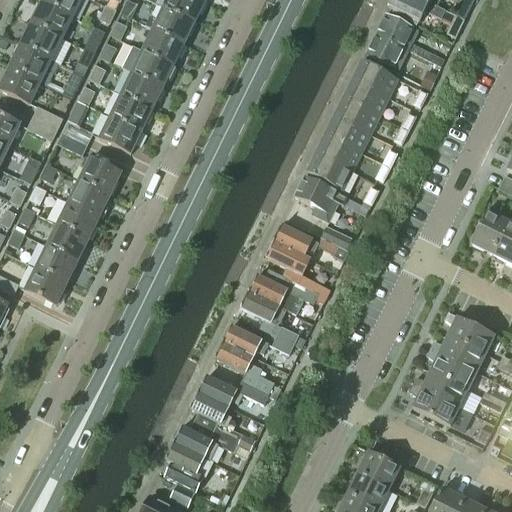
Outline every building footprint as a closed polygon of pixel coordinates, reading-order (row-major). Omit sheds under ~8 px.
[(83,0),(44,0),(42,7),(73,22),(84,0),(83,0)] [(195,27),(206,5),(195,0),(169,0),(164,12),(195,27)] [(415,0),(393,0),(388,11),(393,14),(392,18),(415,30),(417,26),(418,26),(424,15),(440,23),(444,14),(436,11),(436,10),(415,0)] [(415,0),(436,10),(440,2),(435,0),(415,0)] [(131,23),(138,9),(127,4),(121,18),(131,23)] [(42,7),(31,28),(62,44),(73,22),(42,7)] [(452,18),(464,23),(470,10),(463,7),(460,13),(456,11),(452,18)] [(109,29),(116,15),(106,10),(99,24),(109,29)] [(195,27),(164,12),(158,24),(149,20),(144,30),(153,34),(184,49),(195,27)] [(384,19),(374,38),(408,55),(440,71),(444,64),(412,48),(418,35),(384,19)] [(446,38),(455,42),(464,24),(455,20),(446,38)] [(120,45),(127,31),(117,26),(110,40),(120,45)] [(31,28),(20,50),(52,66),(62,44),(31,28)] [(99,50),(105,37),(95,33),(89,46),(99,50)] [(174,71),(184,49),(153,34),(142,56),(174,71)] [(374,38),(364,58),(391,72),(398,75),(408,55),(374,38)] [(110,67),(117,53),(106,48),(99,62),(110,67)] [(20,50),(10,72),(41,88),(52,66),(20,50)] [(174,71),(142,56),(131,50),(120,72),(131,78),(163,93),(174,71)] [(88,72),(94,59),(85,54),(79,67),(88,72)] [(397,84),(361,66),(351,86),(387,104),(397,84)] [(99,88),(105,75),(96,70),(89,83),(99,88)] [(10,72),(0,91),(0,94),(30,109),(41,88),(10,72)] [(74,76),(63,99),(73,103),(84,81),(74,76)] [(427,76),(421,90),(429,94),(436,80),(427,76)] [(152,115),(163,93),(131,78),(121,99),(152,115)] [(351,86),(342,104),(378,122),(387,104),(351,86)] [(88,110),(94,97),(85,92),(78,105),(88,110)] [(420,113),(428,99),(419,95),(412,109),(420,113)] [(141,136),(152,115),(121,99),(110,121),(141,136)] [(370,140),(378,122),(342,104),(333,121),(370,140)] [(57,135),(63,124),(38,112),(32,123),(57,135)] [(409,137),(416,122),(408,118),(400,133),(409,137)] [(0,147),(9,152),(20,129),(0,119),(0,147)] [(131,158),(141,136),(110,121),(99,143),(131,158)] [(325,139),(361,157),(370,140),(333,121),(325,139)] [(52,146),(57,135),(32,123),(27,134),(52,146)] [(87,150),(92,139),(68,127),(62,138),(87,150)] [(402,150),(409,137),(400,133),(394,146),(402,150)] [(82,160),(87,150),(62,138),(57,148),(82,160)] [(315,158),(351,176),(361,157),(325,139),(315,158)] [(0,170),(9,152),(0,147),(0,170)] [(391,172),(397,159),(389,155),(383,168),(391,172)] [(315,158),(306,178),(342,196),(351,176),(315,158)] [(85,173),(78,186),(110,201),(121,179),(90,163),(85,161),(80,171),(85,173)] [(384,186),(391,172),(383,168),(376,182),(384,186)] [(51,188),(58,174),(47,169),(40,183),(51,188)] [(31,189),(37,175),(28,171),(22,184),(31,189)] [(304,181),(294,202),(315,212),(312,219),(327,227),(337,208),(344,211),(348,203),(304,181)] [(511,200),(511,184),(504,181),(498,194),(511,200)] [(78,186),(68,207),(99,223),(110,201),(78,186)] [(40,210),(47,196),(36,191),(29,205),(40,210)] [(20,210),(26,197),(17,193),(11,206),(20,210)] [(371,210),(378,197),(370,193),(363,206),(371,210)] [(68,207),(57,229),(89,244),(95,231),(99,223),(68,207)] [(493,260),(509,227),(497,221),(500,214),(489,209),(486,216),(470,249),(493,260)] [(29,232),(36,218),(25,212),(19,227),(29,232)] [(9,232),(15,219),(7,215),(0,228),(9,232)] [(511,269),(511,228),(509,227),(493,260),(511,269)] [(57,229),(46,251),(78,266),(89,244),(57,229)] [(318,248),(281,230),(273,246),(303,261),(307,255),(313,258),(316,251),(331,258),(331,259),(343,265),(347,256),(346,255),(320,243),(318,248)] [(346,255),(352,244),(326,231),(320,243),(346,255)] [(18,253),(25,239),(15,234),(8,248),(18,253)] [(303,261),(273,246),(265,262),(286,273),(282,282),(317,299),(326,303),(329,296),(320,291),(301,282),(310,264),(303,261)] [(46,251),(35,273),(67,288),(78,266),(46,251)] [(35,273),(24,295),(56,311),(67,288),(35,273)] [(317,299),(282,282),(268,275),(263,284),(256,280),(248,297),(285,315),(295,320),(303,304),(312,308),(317,299)] [(0,295),(12,301),(18,290),(0,281),(0,295)] [(279,329),(285,315),(248,297),(240,313),(277,331),(278,328),(279,329)] [(486,359),(495,340),(448,317),(444,325),(452,330),(447,340),(486,359)] [(231,331),(222,347),(253,362),(257,355),(263,358),(268,349),(231,331)] [(293,351),(298,341),(282,332),(277,343),(293,351)] [(486,359),(447,340),(442,349),(433,346),(430,354),(449,363),(466,371),(477,377),(486,359)] [(289,360),(293,351),(277,343),(272,351),(289,360)] [(222,347),(215,363),(245,378),(241,387),(268,401),(275,404),(279,396),(272,392),(274,388),(258,381),(262,374),(256,372),(250,369),(253,362),(222,347)] [(468,395),(477,377),(466,371),(449,363),(430,354),(426,361),(434,366),(429,376),(468,395)] [(508,376),(511,367),(511,364),(502,360),(497,371),(508,376)] [(468,395),(429,376),(425,385),(416,382),(412,390),(459,413),(468,395)] [(206,381),(197,398),(228,413),(231,406),(238,409),(242,400),(263,410),(268,401),(241,387),(241,388),(236,396),(206,381)] [(450,431),(459,413),(412,390),(409,396),(417,402),(411,412),(450,431)] [(490,412),(495,401),(484,396),(479,407),(490,412)] [(197,398),(189,413),(198,418),(218,428),(213,437),(238,449),(249,455),(254,446),(232,435),(235,430),(233,426),(230,424),(231,422),(225,419),(228,413),(197,398)] [(501,417),(506,407),(495,401),(490,412),(501,417)] [(508,444),(511,434),(511,432),(502,428),(497,438),(508,444)] [(180,432),(172,449),(203,464),(209,467),(213,460),(218,450),(224,453),(233,457),(238,449),(213,437),(208,446),(189,436),(180,432)] [(485,448),(491,438),(480,432),(475,443),(485,448)] [(171,468),(164,482),(176,488),(194,497),(201,482),(205,484),(212,468),(209,467),(203,464),(172,449),(164,464),(171,468)] [(390,494),(400,472),(368,456),(357,478),(390,494)] [(372,511),(380,511),(390,494),(357,478),(346,499),(372,511)] [(168,504),(182,511),(184,511),(186,511),(194,497),(176,488),(168,504)] [(459,511),(464,503),(442,492),(431,511),(459,511)] [(425,511),(432,497),(423,493),(416,507),(425,511)] [(372,511),(346,499),(339,511),(372,511)] [(181,511),(182,511),(168,504),(167,503),(164,509),(148,501),(144,511),(140,511),(181,511)] [(483,511),(464,503),(459,511),(483,511)]
